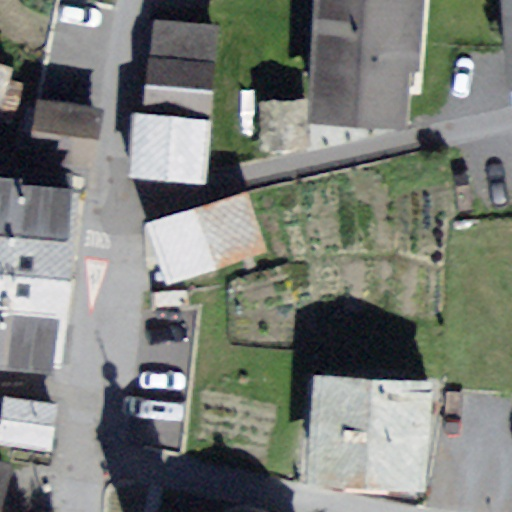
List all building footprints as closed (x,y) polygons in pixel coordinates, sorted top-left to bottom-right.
[(385,0),(292,0),(294,131),(386,131),(385,0)] [(511,0),(493,0),(493,88),(511,88),(511,0)] [(288,129),(289,93),(256,93),(255,129),(288,129)] [(102,109),(54,100),(42,161),(90,170),(102,109)] [(196,103),(129,101),(127,173),(193,175),(196,103)] [(66,201),(0,195),(0,355),(53,360),(66,201)] [(234,195),(132,222),(149,286),(251,259),(234,195)] [(407,388),(309,381),(302,468),(401,475),(407,388)] [(2,396),(0,414),(0,442),(49,449),(55,402),(2,396)]
